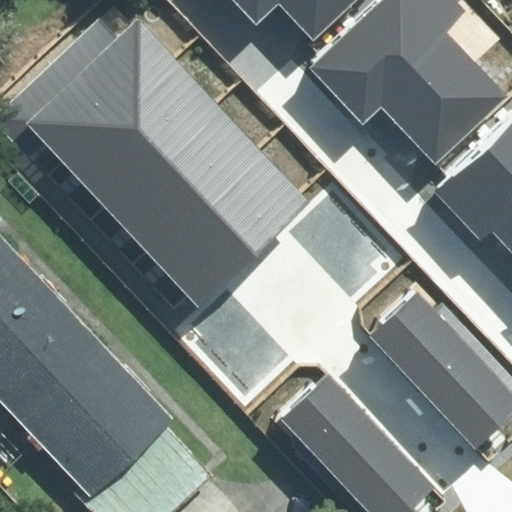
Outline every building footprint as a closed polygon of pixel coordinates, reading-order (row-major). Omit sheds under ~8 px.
[(234,0),(257,23),(278,2),(314,39),(353,0),(234,0)] [(455,0),(380,0),(309,68),(363,124),(381,107),(435,163),(507,95),(445,31),(467,11),(455,0)] [(0,113),(0,122),(47,173),(174,56),(138,18),(131,24),(116,7),(0,113)] [(217,103),(174,56),(47,173),(90,221),(217,103)] [(257,147),(217,103),(90,221),(133,265),(257,147)] [(511,250),(511,248),(511,121),(436,193),(480,240),(492,228),(511,250)] [(298,190),(257,147),(133,265),(174,308),(298,190)] [(0,310),(40,272),(0,230),(0,310)] [(0,310),(0,382),(31,415),(107,342),(40,272),(0,310)] [(511,393),(417,292),(371,334),(475,446),(511,411),(511,393)] [(163,417),(171,408),(107,342),(31,415),(95,482),(163,417)] [(369,511),(405,511),(433,486),(327,375),(281,419),(369,511)] [(102,511),(165,511),(212,467),(163,417),(95,482),(84,493),(102,511)]
